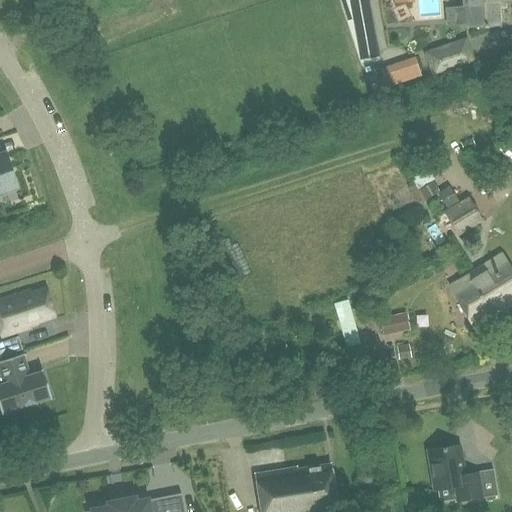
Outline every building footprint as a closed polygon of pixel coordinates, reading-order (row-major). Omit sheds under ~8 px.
[(498,24),(496,0),(469,0),(470,7),(465,8),(466,26),(471,26),(498,24)] [(433,74),(472,61),(465,41),(426,54),(433,74)] [(386,88),(421,76),(414,57),(380,69),(386,88)] [(27,137),(13,143),(17,154),(31,148),(27,137)] [(4,156),(0,157),(0,185),(13,181),(4,156)] [(439,192),(433,181),(418,190),(424,201),(437,194),(446,209),(458,202),(449,186),(439,192)] [(458,235),(481,220),(468,199),(444,213),(458,235)] [(462,308),(511,278),(511,272),(502,256),(449,287),(462,308)] [(474,329),(511,306),(511,278),(462,308),(474,329)] [(0,301),(0,332),(2,337),(29,328),(28,325),(54,316),(45,290),(30,295),(29,292),(0,301)] [(389,316),(393,333),(410,330),(406,313),(389,316)] [(49,368),(82,359),(77,338),(44,347),(49,368)] [(0,357),(15,352),(12,342),(0,345),(0,357)] [(399,361),(411,358),(408,345),(396,347),(399,361)] [(22,355),(0,362),(0,376),(3,385),(0,385),(0,411),(1,415),(51,398),(42,372),(25,377),(23,371),(27,369),(22,355)] [(433,490),(452,487),(455,502),(480,498),(476,474),(462,477),(457,446),(426,451),(433,490)] [(336,511),(328,466),(296,471),(296,468),(255,475),(260,511),(336,511)] [(92,511),(148,511),(146,501),(135,503),(134,499),(108,504),(109,508),(92,511)]
